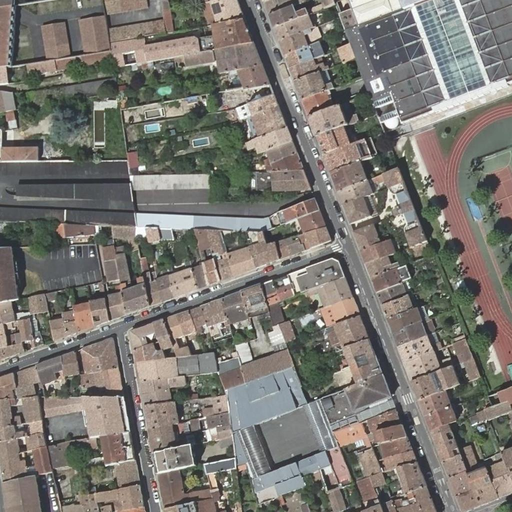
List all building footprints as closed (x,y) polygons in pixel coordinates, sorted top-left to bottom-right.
[(0,0),(0,8),(17,5),(17,0),(0,0)] [(103,0),(106,15),(149,8),(147,0),(103,0)] [(170,9),(168,0),(161,0),(163,11),(170,9)] [(246,20),(238,0),(224,0),(205,3),(209,26),(213,26),(246,20)] [(270,0),(264,3),(270,17),(294,7),(301,4),(299,0),(270,0)] [(326,9),(331,7),(336,5),(334,0),(322,0),(324,4),(308,11),(308,10),(304,11),(301,4),(294,7),(270,17),(275,29),(310,15),(312,15),(326,9)] [(350,0),(354,10),(341,15),(341,17),(347,32),(352,45),(357,59),(365,78),(371,95),(378,114),(382,124),(401,117),(366,24),(406,9),(407,10),(434,0),(350,0)] [(366,24),(401,117),(511,77),(511,10),(508,0),(434,0),(407,10),(406,9),(366,24)] [(0,69),(5,69),(13,67),(15,25),(16,17),(17,5),(0,8),(0,69)] [(163,11),(165,20),(167,34),(174,33),(170,9),(163,11)] [(315,28),(317,27),(312,15),(310,15),(275,29),(280,42),(312,30),(315,28)] [(87,55),(112,51),(111,43),(109,29),(106,17),(81,20),(87,55)] [(109,29),(111,43),(167,34),(165,20),(109,29)] [(246,20),(213,26),(217,50),(219,50),(255,43),(246,20)] [(44,26),(50,61),(57,60),(70,58),(65,23),(44,26)] [(187,55),(200,53),(196,29),(174,33),(167,34),(111,43),(112,51),(113,61),(115,68),(177,57),(182,56),(187,55)] [(312,30),(280,42),(286,56),(310,46),(317,44),(312,30)] [(327,55),(321,42),(317,44),(310,46),(286,56),(291,69),(314,60),(322,57),(327,55)] [(214,69),(215,75),(230,72),(264,66),(255,43),(219,50),(220,54),(222,54),(224,68),(214,69)] [(344,64),(357,59),(352,45),(339,50),(344,64)] [(217,55),(216,50),(187,55),(182,56),(177,57),(178,62),(182,61),(183,65),(188,64),(188,66),(218,61),(217,55)] [(113,61),(112,51),(87,55),(77,57),(78,67),(113,61)] [(59,70),(78,67),(77,57),(70,58),(57,60),(59,70)] [(317,66),(324,63),(322,57),(314,60),(317,66)] [(28,65),(30,74),(59,70),(57,60),(50,61),(28,65)] [(291,69),(295,82),(320,73),(327,70),(329,69),(328,67),(326,68),(324,63),(317,66),(314,60),(291,69)] [(152,62),(132,65),(133,71),(153,67),(152,62)] [(230,72),(234,90),(237,90),(245,88),(246,90),(271,85),(264,66),(230,72)] [(325,87),(332,84),(327,70),(320,73),(325,87)] [(303,101),(331,90),(335,88),(333,84),(332,84),(325,87),(320,73),(295,82),(303,101)] [(27,94),(29,106),(118,91),(116,78),(27,94)] [(228,92),(229,97),(229,98),(241,93),(244,93),(249,104),(275,95),(271,85),(246,90),(245,88),(237,90),(234,90),(228,91),(228,92)] [(309,118),(333,109),(327,96),(330,95),(332,94),(331,90),(303,101),(309,118)] [(3,92),(0,91),(0,112),(7,112),(13,111),(15,110),(12,93),(3,92)] [(238,94),(243,106),(249,104),(244,93),(241,93),(238,94)] [(249,104),(241,107),(244,115),(246,119),(260,113),(280,106),(275,95),(249,104)] [(354,116),(349,103),(342,106),(347,118),(354,116)] [(288,128),(280,106),(260,113),(246,119),(249,128),(256,125),(261,138),(269,135),(288,128)] [(349,125),(360,121),(357,114),(354,116),(347,118),(342,106),(333,109),(309,118),(317,137),(346,127),(349,125)] [(7,112),(8,122),(16,121),(15,110),(13,111),(7,112)] [(256,125),(249,128),(254,141),(261,138),(256,125)] [(346,127),(317,137),(324,155),(352,144),(346,127)] [(261,138),(246,144),(249,150),(256,147),(259,154),(266,151),(293,141),(288,128),(269,135),(261,138)] [(0,149),(3,149),(3,162),(39,162),(39,148),(19,148),(18,141),(4,142),(3,132),(3,131),(0,131),(0,149)] [(298,154),(293,141),(266,151),(270,160),(265,162),(266,165),(268,164),(269,166),(280,162),(280,161),(298,154)] [(355,148),(354,144),(352,144),(324,155),(331,174),(361,163),(359,159),(364,157),(360,147),(355,148)] [(304,171),(298,154),(280,161),(280,162),(269,166),(268,164),(266,165),(268,173),(274,172),(304,171)] [(0,175),(130,174),(130,169),(129,165),(128,161),(39,162),(3,162),(0,162),(0,175)] [(361,163),(331,174),(338,192),(368,181),(361,163)] [(130,174),(130,176),(139,176),(138,167),(130,169),(130,174)] [(387,181),(390,188),(393,194),(397,196),(400,205),(401,208),(397,210),(399,215),(403,213),(405,216),(408,224),(406,228),(407,235),(412,248),(428,242),(399,169),(384,175),(387,181)] [(302,190),(311,190),(312,189),(304,171),(274,172),(268,173),(263,172),(258,173),(258,191),(275,190),(274,186),(302,186),(302,190)] [(139,176),(130,176),(132,184),(132,190),(210,188),(210,175),(139,176)] [(387,181),(384,175),(369,181),(368,181),(338,192),(343,206),(365,198),(374,194),(371,186),(387,181)] [(132,190),(132,184),(17,186),(18,196),(134,201),(132,190)] [(365,198),(343,206),(351,225),(372,217),(372,216),(378,213),(377,209),(370,211),(365,198)] [(320,211),(316,200),(295,208),(286,211),(285,210),(277,213),(282,225),(284,224),(290,222),(295,220),(299,219),(300,218),(320,211)] [(138,228),(136,214),(0,208),(0,221),(56,224),(65,224),(93,226),(112,226),(136,227),(138,228)] [(327,228),(320,211),(300,218),(307,234),(327,228)] [(263,219),(135,214),(136,214),(138,228),(146,228),(158,228),(171,229),(183,229),(195,230),(207,230),(216,231),(221,231),(230,231),(247,232),(262,233),(264,232),(272,229),(269,218),(263,219)] [(375,225),(354,232),(362,252),(382,244),(391,241),(389,235),(380,239),(377,230),(384,228),(382,223),(375,225)] [(67,237),(65,224),(56,224),(58,239),(67,237)] [(94,234),(93,226),(65,224),(67,237),(67,238),(94,234)] [(135,234),(136,227),(112,226),(113,235),(113,237),(129,237),(131,248),(130,248),(131,251),(129,251),(129,252),(131,263),(141,260),(141,259),(136,238),(136,235),(135,234)] [(146,228),(138,228),(136,227),(135,234),(136,235),(148,236),(146,228)] [(158,228),(146,228),(148,236),(149,243),(156,272),(158,281),(163,302),(174,298),(170,277),(161,280),(153,242),(161,240),(158,228)] [(173,239),(171,229),(158,228),(161,240),(173,239)] [(332,241),(327,228),(307,234),(301,236),(299,236),(302,246),(304,245),(306,251),(311,249),(332,241)] [(212,248),(207,230),(195,230),(197,237),(200,251),(212,248)] [(235,276),(229,258),(228,254),(226,255),(224,255),(216,231),(207,230),(212,248),(213,253),(216,263),(221,281),(235,276)] [(267,245),(264,232),(262,233),(247,232),(249,241),(254,240),(257,246),(251,248),(257,269),(281,260),(276,243),(267,245)] [(291,256),(306,251),(304,245),(302,246),(299,236),(286,240),(291,256)] [(286,240),(276,243),(281,260),(291,256),(286,240)] [(382,244),(362,252),(366,265),(387,257),(392,255),(397,253),(401,252),(399,246),(395,247),(392,240),(391,241),(382,244)] [(414,257),(431,250),(428,242),(412,248),(405,250),(406,255),(412,252),(414,257)] [(121,279),(117,255),(115,248),(115,247),(103,249),(109,281),(121,279)] [(0,276),(1,277),(18,278),(15,261),(14,248),(7,248),(0,248),(0,276)] [(235,276),(257,269),(251,248),(232,253),(230,248),(227,249),(228,254),(229,258),(235,276)] [(128,315),(151,306),(144,277),(139,279),(141,286),(136,288),(133,289),(132,283),(126,253),(117,255),(121,279),(121,281),(124,292),(128,315)] [(209,286),(221,281),(216,263),(213,253),(209,254),(212,262),(204,264),(209,286)] [(398,269),(401,268),(399,264),(391,267),(388,260),(387,257),(366,265),(372,279),(398,269)] [(151,306),(163,302),(158,281),(156,272),(149,274),(145,258),(141,259),(141,260),(144,277),(151,306)] [(333,259),(288,275),(296,296),(308,292),(346,278),(340,262),(333,259)] [(198,290),(209,286),(204,264),(196,267),(194,260),(190,261),(191,261),(198,290)] [(186,294),(198,290),(191,261),(185,262),(187,270),(181,273),(179,266),(176,266),(178,274),(170,277),(174,298),(186,294)] [(398,269),(372,279),(377,293),(403,283),(398,269)] [(288,275),(262,285),(268,306),(283,301),(296,296),(288,275)] [(12,302),(20,300),(18,278),(1,277),(0,276),(0,304),(4,303),(12,302)] [(354,298),(346,278),(308,292),(309,296),(316,293),(317,297),(320,296),(324,305),(314,309),(315,311),(320,310),(324,308),(354,298)] [(113,320),(128,315),(124,292),(121,281),(117,282),(118,286),(116,286),(118,294),(109,295),(113,320)] [(405,282),(403,283),(377,293),(383,306),(408,297),(413,295),(408,281),(407,281),(405,282)] [(262,285),(242,292),(248,313),(255,311),(269,308),(268,306),(262,285)] [(59,299),(57,292),(45,294),(47,301),(59,299)] [(242,292),(222,299),(229,323),(249,318),(248,313),(242,292)] [(36,348),(44,345),(40,332),(39,332),(37,320),(35,319),(36,319),(35,313),(46,311),(46,317),(50,317),(47,301),(45,294),(42,295),(29,298),(32,319),(31,319),(33,333),(34,339),(36,348)] [(413,295),(408,297),(383,306),(388,320),(417,309),(418,308),(417,304),(412,306),(409,299),(414,297),(413,295)] [(96,327),(111,321),(106,298),(91,301),(91,304),(75,307),(76,312),(79,332),(96,327)] [(361,317),(354,298),(324,308),(320,310),(321,313),(326,312),(331,327),(361,317)] [(207,324),(208,327),(215,325),(221,323),(225,322),(226,325),(229,325),(229,323),(222,299),(201,307),(207,324)] [(284,306),(283,301),(268,306),(269,308),(271,316),(274,327),(279,325),(285,323),(280,308),(284,306)] [(0,325),(4,324),(16,322),(14,313),(10,314),(9,305),(13,305),(12,302),(4,303),(0,304),(0,325)] [(418,308),(417,309),(419,314),(420,318),(427,315),(424,306),(418,308)] [(189,311),(200,338),(204,336),(203,334),(204,333),(201,327),(207,324),(201,307),(189,311)] [(269,308),(255,311),(256,315),(259,314),(261,319),(271,316),(269,308)] [(419,314),(417,309),(388,320),(393,333),(422,322),(429,320),(427,315),(420,318),(419,314)] [(195,339),(200,338),(189,311),(177,315),(184,336),(193,333),(195,339)] [(68,337),(79,332),(76,312),(63,315),(64,319),(51,321),(52,325),(55,341),(68,337)] [(174,347),(178,358),(192,356),(188,346),(180,349),(176,339),(184,336),(177,315),(164,320),(174,347)] [(333,350),(334,353),(344,349),(370,340),(361,317),(331,327),(323,330),(324,336),(338,331),(343,344),(335,347),(336,349),(333,350)] [(32,349),(36,348),(34,339),(33,333),(31,319),(19,321),(21,333),(11,335),(13,346),(23,344),(23,341),(30,340),(31,346),(32,349)] [(435,333),(430,319),(429,320),(422,322),(393,333),(398,347),(427,335),(428,335),(433,333),(435,333)] [(164,351),(167,359),(169,359),(169,349),(174,347),(164,320),(154,324),(162,346),(164,351)] [(285,323),(279,325),(286,343),(296,340),(289,321),(285,323)] [(0,348),(3,348),(9,347),(4,324),(0,325),(0,348)] [(131,332),(135,351),(154,344),(156,343),(158,348),(162,346),(154,324),(143,328),(131,332)] [(201,327),(204,333),(210,332),(208,327),(207,324),(201,327)] [(269,333),(276,353),(288,349),(286,343),(279,325),(274,327),(275,331),(269,333)] [(433,333),(428,335),(433,347),(437,345),(433,333)] [(428,335),(427,335),(398,347),(405,363),(435,352),(439,350),(437,345),(433,347),(428,335)] [(113,339),(83,350),(87,374),(119,368),(114,339),(113,339)] [(459,365),(474,359),(466,339),(461,341),(454,344),(461,361),(455,363),(456,366),(459,365)] [(377,357),(370,340),(344,349),(348,359),(343,361),(344,364),(341,366),(342,371),(377,357)] [(238,352),(247,384),(258,380),(295,367),(289,351),(253,363),(247,342),(235,345),(238,352)] [(23,344),(13,346),(9,347),(3,348),(6,359),(25,352),(24,348),(23,344)] [(135,351),(137,363),(167,359),(164,351),(159,353),(157,352),(154,344),(135,351)] [(446,347),(439,350),(435,352),(405,363),(412,382),(443,371),(436,355),(448,351),(446,347)] [(76,352),(62,356),(65,377),(76,374),(77,377),(81,376),(81,375),(76,352)] [(219,372),(227,390),(247,384),(238,352),(233,353),(238,370),(225,375),(221,358),(216,359),(219,372)] [(137,363),(141,382),(186,376),(195,375),(214,373),(219,372),(216,359),(215,353),(206,354),(192,356),(178,358),(169,359),(167,359),(137,363)] [(62,356),(37,366),(42,382),(43,385),(57,380),(62,379),(64,390),(67,389),(67,387),(65,377),(62,356)] [(384,374),(377,357),(342,371),(334,374),(336,379),(348,374),(349,378),(354,376),(358,385),(364,382),(384,374)] [(471,381),(480,377),(481,377),(474,359),(459,365),(461,369),(465,367),(471,381)] [(236,364),(224,368),(225,375),(238,370),(236,364)] [(37,366),(28,369),(30,385),(42,382),(37,366)] [(454,366),(443,371),(412,382),(419,401),(445,391),(461,385),(454,366)] [(235,455),(236,459),(237,466),(247,463),(238,430),(255,424),(305,405),(308,404),(302,388),(302,386),(295,367),(258,380),(247,384),(227,390),(228,396),(230,413),(230,414),(233,437),(234,445),(235,455)] [(102,392),(104,397),(107,397),(118,397),(124,397),(119,368),(87,374),(81,375),(81,376),(82,385),(83,389),(107,384),(109,391),(102,392)] [(24,399),(26,398),(39,397),(46,397),(44,389),(33,390),(30,385),(28,369),(14,374),(19,399),(24,399)] [(0,379),(0,401),(2,401),(14,399),(19,399),(14,374),(0,379)] [(388,386),(384,374),(364,382),(358,385),(355,386),(356,388),(360,397),(388,386)] [(141,382),(145,406),(172,403),(170,393),(170,390),(169,386),(177,385),(177,387),(185,386),(187,384),(186,376),(141,382)] [(356,388),(355,386),(321,399),(331,425),(357,415),(356,412),(364,408),(363,406),(360,397),(356,388)] [(392,397),(388,386),(360,397),(363,406),(364,408),(373,405),(392,397)] [(511,409),(511,388),(488,397),(492,407),(509,401),(510,405),(511,409)] [(426,417),(451,407),(450,404),(445,391),(419,401),(426,417)] [(230,413),(228,396),(217,397),(207,398),(202,399),(202,403),(213,402),(214,406),(203,408),(204,418),(216,416),(230,413)] [(31,423),(43,421),(42,418),(39,397),(26,398),(30,423),(31,423)] [(89,426),(91,439),(96,438),(104,437),(108,436),(131,433),(128,418),(126,406),(124,397),(118,397),(107,397),(104,397),(103,397),(84,397),(80,397),(68,397),(54,397),(46,397),(39,397),(42,418),(86,411),(87,412),(89,426)] [(308,404),(305,405),(318,438),(335,432),(351,427),(360,424),(362,423),(367,421),(369,420),(397,409),(393,398),(374,406),(373,406),(374,408),(357,415),(331,425),(321,399),(308,404)] [(0,401),(0,429),(10,428),(16,426),(23,425),(22,422),(21,416),(12,418),(10,403),(14,403),(14,399),(2,401),(0,401)] [(509,401),(492,407),(485,410),(488,417),(489,420),(509,412),(511,415),(511,414),(511,409),(510,405),(509,401)] [(145,406),(150,430),(173,425),(179,424),(177,416),(176,409),(175,402),(172,403),(145,406)] [(453,413),(451,407),(426,417),(431,431),(449,424),(454,422),(456,421),(453,413)] [(403,426),(397,409),(369,420),(367,421),(373,433),(403,426)] [(477,413),(469,416),(472,424),(488,417),(485,410),(477,413)] [(219,439),(233,437),(230,414),(230,413),(216,416),(218,428),(205,431),(207,442),(219,439)] [(0,429),(0,442),(18,439),(25,438),(29,437),(44,433),(43,421),(31,423),(32,432),(26,434),(25,431),(17,433),(16,426),(10,428),(0,429)] [(179,424),(173,425),(175,434),(178,433),(178,435),(186,433),(183,423),(179,424)] [(363,425),(362,423),(360,424),(351,427),(335,432),(340,447),(343,446),(368,437),(367,435),(363,425)] [(238,430),(247,463),(265,457),(255,424),(238,430)] [(449,424),(431,431),(443,463),(462,455),(459,450),(457,444),(456,440),(452,432),(449,424)] [(154,453),(157,453),(178,449),(176,440),(175,434),(173,425),(150,430),(154,453)] [(408,437),(403,426),(373,433),(367,435),(368,437),(370,441),(375,440),(374,438),(376,438),(378,445),(382,444),(387,442),(408,437)] [(335,432),(318,438),(323,453),(340,447),(335,432)] [(29,437),(31,451),(34,450),(38,449),(47,447),(44,433),(29,437)] [(136,460),(131,433),(108,436),(104,437),(108,456),(110,466),(115,464),(136,460)] [(179,439),(176,440),(178,449),(189,446),(186,436),(179,438),(179,439)] [(233,437),(219,439),(221,448),(234,445),(233,437)] [(413,451),(408,437),(387,442),(382,444),(384,449),(386,451),(388,451),(390,457),(413,451)] [(61,444),(48,447),(52,468),(70,465),(69,451),(98,446),(96,438),(91,439),(68,442),(61,444)] [(456,440),(459,450),(464,448),(461,438),(456,440)] [(0,442),(0,453),(1,458),(20,453),(19,449),(18,439),(0,442)] [(179,470),(195,467),(191,446),(178,449),(157,453),(161,474),(179,470)] [(372,447),(373,447),(372,446),(368,447),(357,451),(359,454),(368,478),(357,482),(365,503),(379,498),(374,487),(370,477),(382,472),(381,470),(377,461),(373,449),(372,447)] [(464,448),(459,450),(462,455),(468,472),(469,475),(473,485),(475,490),(481,506),(499,499),(493,483),(488,468),(479,472),(470,446),(464,448)] [(1,458),(5,482),(26,478),(29,477),(36,476),(38,475),(53,472),(52,468),(48,447),(47,447),(38,449),(39,457),(37,458),(39,466),(28,468),(25,458),(25,456),(24,453),(20,453),(1,458)] [(323,453),(269,473),(251,479),(256,494),(275,486),(302,477),(310,474),(312,473),(316,472),(315,469),(314,466),(316,465),(333,459),(343,456),(340,447),(323,453)] [(511,473),(511,476),(511,449),(502,453),(506,461),(511,473)] [(418,463),(413,451),(390,457),(386,458),(389,471),(395,469),(418,463)] [(493,483),(499,499),(511,493),(511,476),(511,473),(506,461),(502,453),(484,460),(488,468),(493,483)] [(462,455),(443,463),(449,479),(459,475),(460,475),(468,472),(462,455)] [(330,466),(339,489),(342,488),(345,487),(344,483),(353,480),(343,456),(333,459),(316,465),(314,466),(315,469),(316,472),(318,471),(320,470),(330,466)] [(265,457),(247,463),(248,466),(252,479),(251,479),(269,473),(265,457)] [(226,511),(224,504),(220,505),(220,503),(218,496),(220,494),(215,476),(232,473),(237,511),(242,511),(237,466),(236,459),(205,465),(208,476),(211,490),(214,499),(197,503),(198,511),(226,511)] [(141,486),(136,460),(115,464),(120,490),(141,486)] [(427,486),(418,463),(395,469),(396,473),(400,472),(406,489),(398,492),(399,495),(401,494),(407,492),(408,494),(427,486)] [(163,499),(185,495),(184,493),(183,488),(182,484),(182,481),(181,478),(179,470),(161,474),(158,474),(161,489),(163,499)] [(318,471),(316,472),(312,473),(316,485),(322,483),(318,471)] [(386,482),(382,473),(382,472),(370,477),(374,487),(386,482)] [(469,475),(468,472),(460,475),(459,475),(449,479),(455,492),(462,511),(465,511),(481,506),(475,490),(473,485),(469,475)] [(26,478),(5,482),(8,505),(9,511),(42,511),(36,476),(29,477),(26,478)] [(302,477),(275,486),(279,496),(282,495),(304,487),(306,486),(302,477)] [(84,504),(85,511),(112,511),(111,505),(99,507),(98,502),(124,498),(125,502),(125,505),(123,505),(118,507),(119,511),(122,511),(145,507),(141,486),(120,490),(105,493),(83,496),(84,504)] [(275,486),(256,494),(258,504),(279,496),(275,486)] [(437,511),(427,486),(408,494),(410,501),(417,499),(419,505),(420,504),(423,511),(437,511)] [(363,511),(359,500),(354,501),(358,511),(340,511),(339,509),(345,507),(339,489),(327,493),(333,511),(363,511)] [(165,509),(197,503),(214,499),(211,490),(194,493),(191,494),(191,497),(185,498),(185,495),(163,499),(165,509)] [(397,511),(391,498),(390,493),(386,495),(390,503),(386,504),(384,500),(380,502),(384,511),(397,511)] [(401,494),(399,495),(391,498),(397,511),(423,511),(420,504),(419,505),(417,499),(410,501),(403,503),(401,496),(401,494)] [(401,496),(403,503),(410,501),(408,494),(401,496)] [(384,511),(380,502),(379,498),(365,503),(368,511),(365,511),(384,511)] [(198,511),(197,503),(165,509),(165,511),(198,511)]
